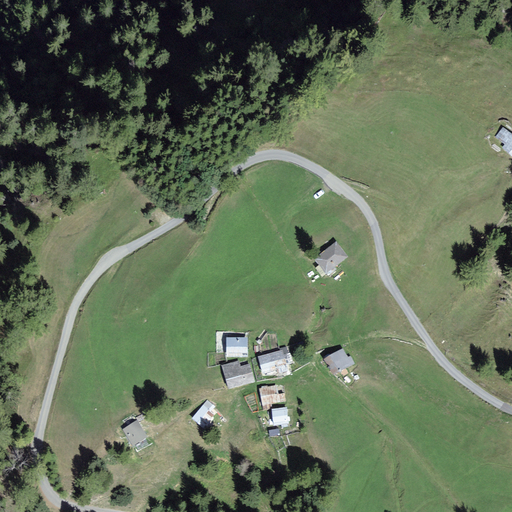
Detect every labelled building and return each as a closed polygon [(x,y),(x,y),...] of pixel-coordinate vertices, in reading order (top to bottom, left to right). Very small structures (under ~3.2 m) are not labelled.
[(511,139),(506,134),(498,143),(511,154),(511,139)] [(345,257),(336,245),(318,258),(327,270),(345,257)] [(244,339),(226,339),(226,355),(244,355),(244,339)] [(345,359),(340,351),(324,359),(332,374),(352,364),(349,357),(345,359)] [(279,352),(257,359),(261,373),(275,368),(276,374),(281,372),(280,368),(284,366),(279,352)] [(250,381),(246,366),(237,369),(236,364),(221,369),(227,388),(250,381)] [(275,387),(260,390),(263,405),(284,401),(283,394),(276,395),(275,387)] [(214,407),(207,402),(192,419),(202,426),(211,416),(209,413),(214,407)] [(286,423),(285,410),(271,411),(273,425),(286,423)] [(142,439),(134,424),(121,432),(129,447),(142,439)]
